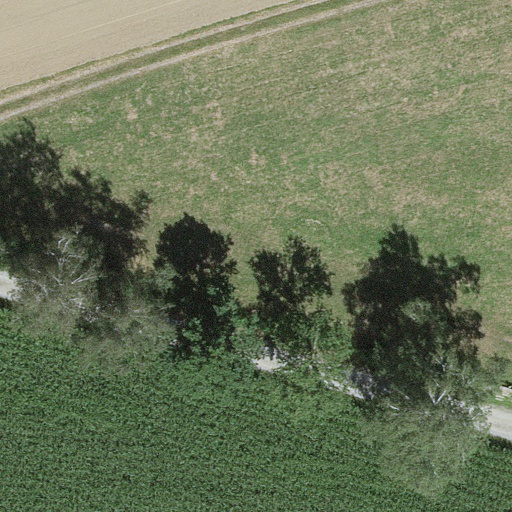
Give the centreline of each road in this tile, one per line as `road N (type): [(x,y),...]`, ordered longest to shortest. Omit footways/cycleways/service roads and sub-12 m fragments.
road 1 (track): [(0,281),(511,429)]
road 2 (track): [(0,112),(244,20),(320,0)]
